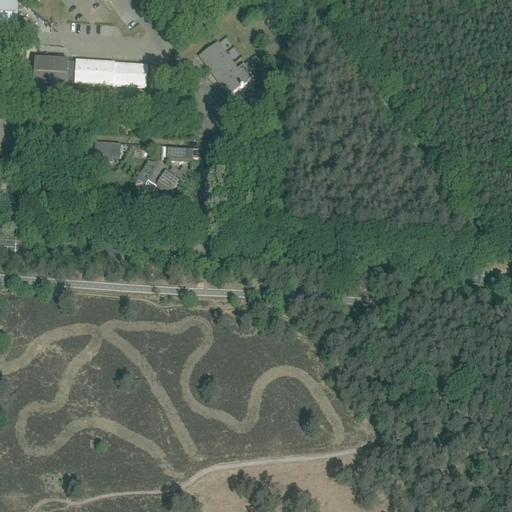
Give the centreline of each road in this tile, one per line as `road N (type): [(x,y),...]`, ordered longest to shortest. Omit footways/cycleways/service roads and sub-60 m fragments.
road 1 (secondary): [(511,280),(0,246)]
road 2 (track): [(310,0),(511,274)]
